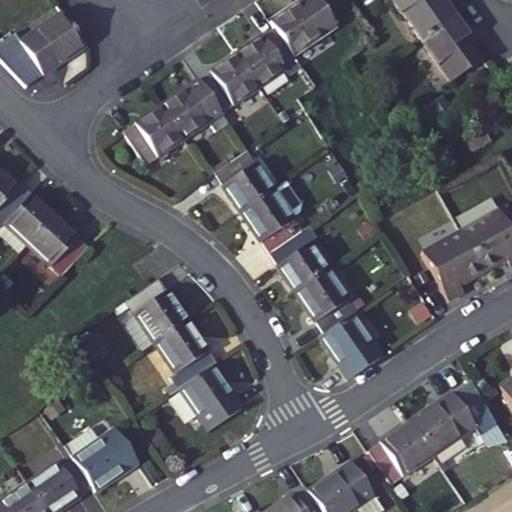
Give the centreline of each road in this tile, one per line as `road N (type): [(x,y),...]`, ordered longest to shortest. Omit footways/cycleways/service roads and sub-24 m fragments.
road 1 (residential): [(40,139),(90,184),(187,243),(227,278),(248,307),(302,432)]
road 2 (residential): [(302,432),(511,305)]
road 3 (residential): [(196,25),(40,139)]
road 4 (residential): [(154,511),(302,432)]
